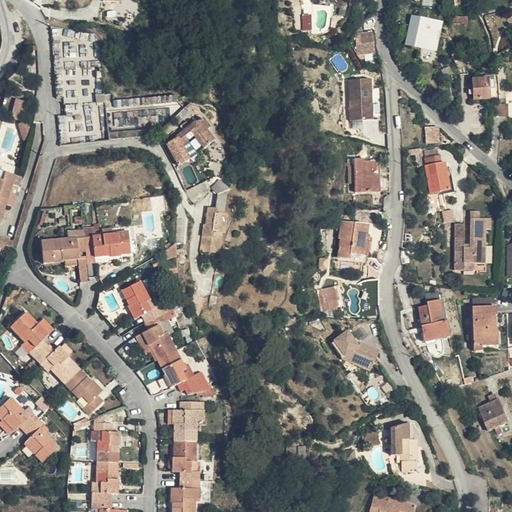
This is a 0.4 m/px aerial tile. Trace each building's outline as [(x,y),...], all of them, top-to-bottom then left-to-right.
[(441,25),(412,19),(406,46),(436,52),(441,25)] [(373,33),(357,34),(359,54),(375,53),(373,33)] [(495,74),(494,74),(488,76),(488,78),(474,80),(475,100),(500,99),(499,85),(496,85),(496,82),(495,74)] [(350,83),(351,120),(371,120),(370,82),(350,83)] [(174,116),(174,101),(116,102),(116,121),(160,120),(160,116),(174,116)] [(509,105),(505,104),(505,107),(495,108),(495,116),(509,116),(509,105)] [(211,128),(204,118),(198,122),(197,121),(176,136),(177,138),(167,143),(179,165),(190,159),(182,144),(194,136),(204,148),(215,140),(208,130),(211,128)] [(430,143),(440,143),(438,127),(428,128),(430,143)] [(439,155),(424,157),(431,193),(450,190),(444,164),(441,164),(439,155)] [(356,193),(379,192),(378,175),(375,175),(375,163),(363,163),(363,160),(355,160),(355,176),(356,193)] [(13,186),(19,188),(21,179),(5,174),(3,182),(0,180),(0,224),(0,225),(7,205),(13,186)] [(13,207),(19,188),(13,186),(7,205),(13,207)] [(188,197),(194,206),(211,197),(206,187),(188,197)] [(215,214),(207,214),(206,231),(204,231),(202,256),(220,257),(221,237),(224,237),(226,219),(215,218),(215,214)] [(465,251),(465,247),(465,225),(456,224),(456,270),(465,271),(465,264),(476,264),(486,264),(486,248),(487,230),(492,230),(492,219),(481,219),(472,219),(471,247),(471,251),(465,251)] [(368,226),(342,222),(338,256),(341,257),(341,261),(366,264),(367,257),(368,257),(370,242),(366,241),(368,226)] [(77,260),(80,260),(79,253),(86,252),(85,239),(84,231),(68,233),(68,239),(41,242),(44,264),(65,263),(65,261),(77,260)] [(120,242),(129,241),(128,232),(119,233),(119,234),(120,242)] [(85,239),(86,252),(95,252),(95,258),(110,256),(110,257),(121,256),(121,254),(130,253),(129,241),(120,242),(119,234),(113,235),(103,236),(93,236),(93,238),(85,239)] [(0,239),(0,248),(11,252),(14,244),(0,239)] [(80,260),(82,282),(89,282),(86,259),(80,260)] [(421,284),(410,282),(415,306),(425,305),(421,284)] [(144,323),(172,310),(169,303),(159,308),(154,298),(150,301),(140,283),(122,292),(130,308),(128,309),(134,320),(141,316),(144,323)] [(334,287),(318,291),(324,311),(339,307),(334,287)] [(453,289),(455,300),(463,299),(462,290),(453,289)] [(497,307),(497,296),(473,292),(474,308),(492,307),(497,307)] [(427,342),(449,337),(441,294),(426,297),(428,307),(420,309),(427,342)] [(492,307),(474,308),(475,351),(484,351),(484,347),(494,347),(492,307)] [(157,361),(177,352),(167,333),(163,335),(159,326),(176,317),(172,310),(144,323),(148,331),(142,334),(148,346),(149,345),(157,361)] [(29,354),(34,359),(48,347),(43,341),(48,335),(39,326),(38,327),(26,314),(11,328),(25,344),(28,341),(32,346),(34,348),(29,354)] [(155,362),(157,361),(149,345),(148,346),(142,334),(135,338),(145,356),(150,354),(155,362)] [(376,369),(378,368),(383,354),(365,345),(362,347),(350,334),(348,336),(359,357),(362,364),(376,369)] [(359,357),(348,336),(337,346),(350,360),(362,364),(359,357)] [(61,349),(68,356),(72,352),(65,345),(61,349)] [(64,385),(80,371),(67,357),(68,356),(61,349),(59,348),(54,353),(48,347),(34,359),(48,374),(51,371),(64,385)] [(184,366),(177,352),(157,361),(165,376),(163,377),(169,389),(177,385),(181,393),(193,386),(198,384),(187,364),(184,366)] [(362,364),(350,360),(360,370),(366,373),(362,364)] [(366,373),(376,369),(362,364),(366,373)] [(91,383),(80,371),(64,385),(79,400),(82,398),(88,405),(83,409),(89,416),(102,403),(97,397),(102,392),(92,382),(91,383)] [(196,394),(193,386),(181,393),(182,398),(196,394)] [(214,390),(202,393),(203,398),(215,396),(214,390)] [(497,396),(490,399),(492,404),(480,409),(489,431),(495,428),(498,434),(502,432),(500,426),(508,423),(497,396)] [(82,398),(79,400),(77,403),(83,409),(88,405),(82,398)] [(20,427),(25,432),(39,419),(34,414),(30,418),(24,412),(11,399),(0,409),(0,418),(2,421),(3,420),(14,432),(20,427)] [(200,403),(183,403),(182,411),(173,411),(173,425),(174,425),(174,442),(197,442),(197,423),(204,423),(204,412),(200,411),(200,403)] [(30,418),(34,414),(29,408),(24,412),(30,418)] [(30,438),(25,443),(36,455),(35,456),(42,464),(58,448),(44,434),(41,430),(44,426),(39,419),(25,432),(30,438)] [(0,426),(9,436),(14,432),(3,420),(2,421),(0,423),(0,426)] [(409,424),(391,429),(391,455),(401,455),(402,473),(410,473),(410,470),(418,470),(417,440),(410,440),(409,424)] [(96,460),(96,463),(98,463),(118,464),(118,447),(121,446),(121,433),(113,433),(113,425),(95,425),(95,432),(91,432),(91,443),(97,443),(96,460)] [(367,446),(378,445),(377,432),(366,432),(367,446)] [(196,473),(197,442),(174,442),(174,459),(172,459),(172,460),(172,469),(172,473),(180,473),(180,481),(199,482),(199,473),(196,473)] [(92,493),(92,501),(110,502),(110,494),(118,494),(119,480),(118,480),(118,464),(98,463),(97,483),(100,483),(100,493),(92,493)] [(180,489),(171,488),(170,504),(172,504),(172,511),(195,511),(195,499),(192,499),(192,490),(199,490),(199,482),(180,481),(180,489)] [(92,483),(92,493),(100,493),(100,483),(97,483),(92,483)] [(414,511),(416,508),(374,496),(369,511),(414,511)] [(110,502),(92,501),(92,511),(99,511),(118,511),(119,511),(110,511),(110,502)]
